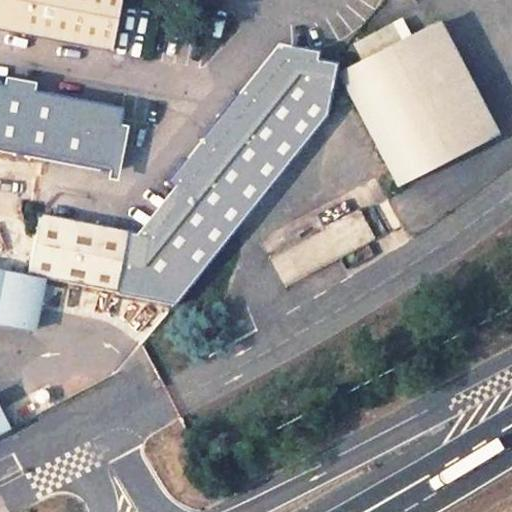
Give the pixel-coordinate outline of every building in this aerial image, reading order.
[(115,0),(0,0),(0,30),(105,51),(115,0)] [(410,37),(400,17),(358,42),(368,62),(410,37)] [(347,74),(403,179),(497,126),(436,21),(410,37),(368,62),(347,74)] [(0,152),(105,173),(103,179),(114,180),(123,127),(117,127),(120,108),(29,92),(32,84),(2,80),(1,86),(0,86),(0,152)] [(357,210),(269,257),(284,285),(372,238),(357,210)] [(131,234),(40,217),(29,276),(44,278),(120,293),(131,234)] [(0,322),(34,329),(44,278),(29,276),(0,270),(0,322)] [(0,432),(19,423),(1,388),(0,387),(0,432)]
